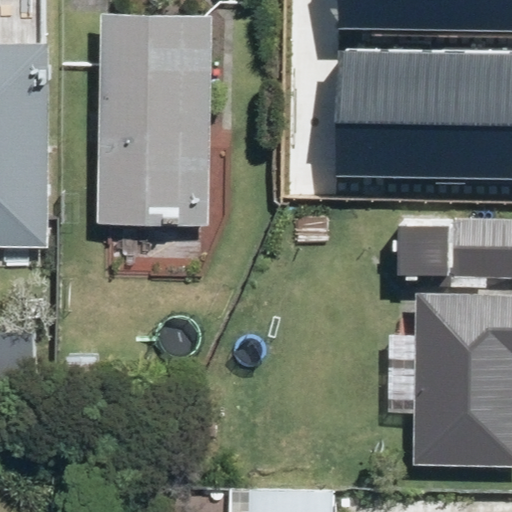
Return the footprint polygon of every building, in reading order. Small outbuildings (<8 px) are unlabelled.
[(214,13),(100,11),(97,221),(210,223),(214,13)] [(0,246),(49,247),(52,40),(0,39),(0,246)] [(511,74),(337,71),(335,180),(511,182),(511,74)] [(511,212),(399,209),(397,273),(417,273),(511,275),(511,212)] [(511,292),(416,291),(414,464),(511,465),(511,292)] [(229,485),(227,511),(336,511),(337,487),(229,485)]
